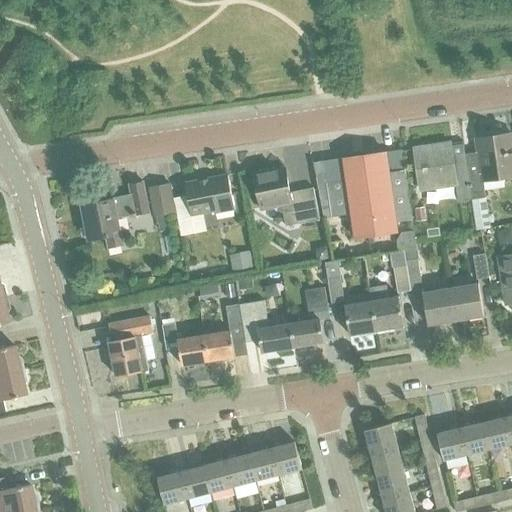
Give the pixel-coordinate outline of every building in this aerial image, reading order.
[(466,162),(472,200),(473,200),(478,230),(492,228),(487,198),(486,198),(484,181),(511,176),(511,134),(476,140),(479,161),(466,162)] [(458,202),(472,200),(466,162),(453,164),(450,143),(415,149),(421,190),(456,185),(458,202)] [(325,162),(313,164),(322,210),(329,209),(330,219),(352,216),(355,240),(398,234),(396,224),(412,221),(402,151),(361,157),(361,153),(354,154),(355,158),(325,162)] [(255,173),(258,190),(257,192),(259,194),(262,211),(278,207),(279,210),(283,212),(284,212),(287,226),(321,220),(314,188),(291,193),(286,167),(277,169),(274,168),(273,170),(270,170),(268,169),(266,171),(263,172),(261,170),(259,173),(255,173)] [(192,216),(205,213),(215,211),(215,214),(236,210),(229,176),(186,184),(188,197),(192,216)] [(82,206),(89,241),(106,238),(108,250),(124,247),(118,219),(141,214),(141,216),(149,214),(143,183),(129,186),(131,196),(82,206)] [(150,189),(156,217),(176,212),(171,185),(150,189)] [(192,216),(188,197),(175,199),(182,237),(209,231),(205,213),(192,216)] [(391,253),(392,254),(405,252),(419,250),(416,231),(403,232),(398,240),(400,251),(391,253)] [(420,260),(419,250),(405,252),(411,292),(423,290),(418,260),(420,260)] [(405,252),(392,254),(398,294),(411,292),(405,252)] [(474,257),(478,280),(490,278),(486,255),(474,257)] [(511,256),(499,258),(507,305),(511,304),(511,256)] [(326,264),(332,304),(344,302),(338,262),(326,264)] [(373,302),(372,302),(377,334),(394,331),(394,328),(405,327),(400,298),(390,299),(388,285),(371,288),(373,302)] [(479,285),(451,289),(456,321),(484,317),(479,285)] [(310,321),(291,324),(295,348),(324,343),(320,319),(330,318),(325,287),(305,290),(310,321)] [(456,321),(451,289),(423,294),(428,326),(456,321)] [(0,324),(9,322),(6,313),(9,308),(7,297),(0,298),(0,324)] [(265,301),(239,305),(243,332),(258,330),(262,353),(295,348),(291,324),(270,327),(265,301)] [(377,334),(372,302),(345,306),(349,336),(360,334),(360,337),(377,334)] [(231,331),(204,335),(208,361),(235,357),(232,339),(244,338),(243,332),(239,305),(239,304),(227,306),(231,331)] [(110,325),(113,341),(110,342),(117,377),(149,371),(147,360),(157,359),(152,334),(154,334),(151,317),(110,325)] [(208,361),(204,335),(178,339),(175,323),(163,325),(167,350),(179,348),(182,366),(208,361)] [(0,374),(24,369),(21,358),(16,355),(14,346),(0,348),(0,374)] [(24,369),(0,374),(0,413),(5,412),(2,400),(26,395),(24,385),(27,381),(24,369)] [(416,416),(422,441),(432,438),(426,414),(416,416)] [(511,442),(506,418),(484,423),(491,451),(511,445),(511,442)] [(484,423),(461,429),(468,457),(491,451),(484,423)] [(365,431),(371,454),(399,447),(393,424),(365,431)] [(468,457),(461,429),(438,435),(445,462),(468,457)] [(422,441),(427,464),(437,461),(432,438),(422,441)] [(295,443),(271,449),(278,476),(302,470),(295,443)] [(371,454),(377,477),(405,469),(399,447),(371,454)] [(271,449),(248,455),(255,482),(278,476),(271,449)] [(248,455),(226,461),(233,487),(255,482),(248,455)] [(226,461),(203,466),(210,493),(233,487),(226,461)] [(427,464),(433,486),(443,484),(437,461),(427,464)] [(203,466),(181,472),(188,499),(210,493),(203,466)] [(377,477),(383,500),(411,492),(405,469),(377,477)] [(188,499),(181,472),(157,478),(164,505),(188,499)] [(0,511),(21,511),(39,509),(37,497),(32,494),(31,485),(7,490),(4,478),(0,478),(0,511)] [(443,484),(433,486),(438,509),(448,507),(443,484)] [(511,488),(500,491),(503,501),(511,499),(511,488)] [(500,491),(477,496),(480,507),(503,501),(500,491)] [(415,511),(411,492),(383,500),(386,511),(415,511)] [(457,511),(480,507),(477,496),(455,502),(457,511)] [(312,498),(286,505),(288,511),(301,511),(314,509),(312,498)]
